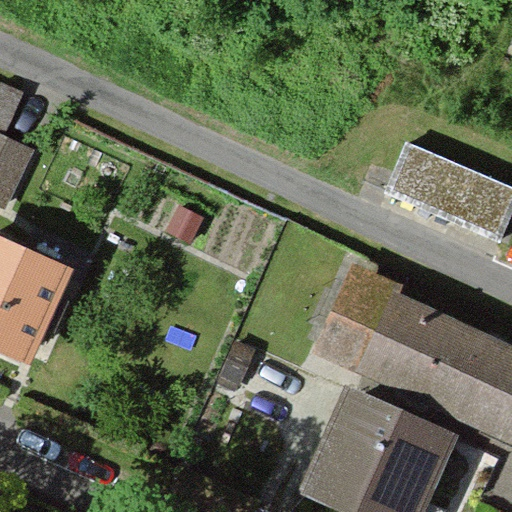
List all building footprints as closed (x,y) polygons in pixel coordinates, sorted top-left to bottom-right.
[(31,152),(0,138),(0,200),(8,204),(31,152)] [(499,236),(511,207),(511,190),(411,147),(392,190),(499,236)] [(202,218),(178,207),(165,233),(189,244),(202,218)] [(69,271),(0,240),(0,344),(31,358),(69,271)] [(314,349),(511,442),(511,348),(394,293),(398,284),(354,263),(314,349)] [(300,487),(353,511),(420,511),(456,438),(348,387),(300,487)]
